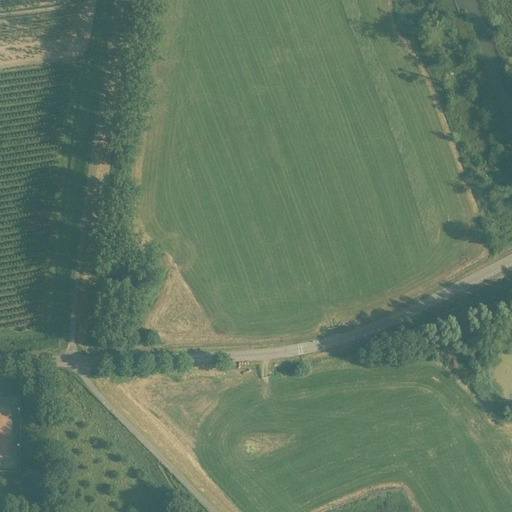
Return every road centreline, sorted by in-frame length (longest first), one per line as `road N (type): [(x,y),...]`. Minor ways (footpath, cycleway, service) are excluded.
road 1 (tertiary): [(73,359),(300,350),(381,326),(511,259)]
road 2 (residential): [(118,0),(90,160),(73,359)]
road 3 (residential): [(73,359),(215,511)]
